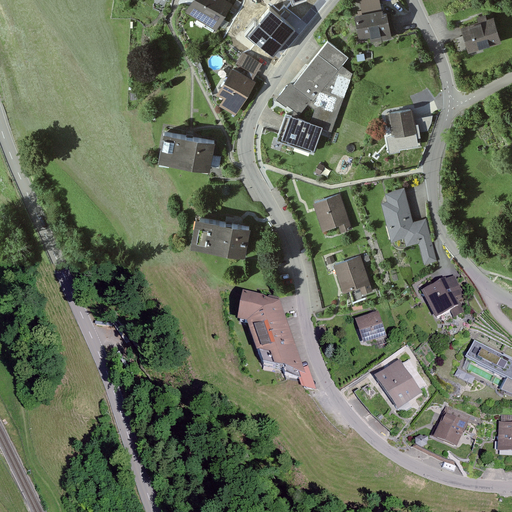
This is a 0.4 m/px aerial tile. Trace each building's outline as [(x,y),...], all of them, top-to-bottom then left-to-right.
[(202,26),(211,31),(216,22),(227,3),(222,0),(192,0),(189,6),(194,9),(191,14),(204,21),(202,26)] [(388,33),(391,32),(387,12),(380,14),(378,0),(360,0),(363,14),(354,16),(359,39),(369,37),(370,40),(389,37),(388,33)] [(297,30),(270,7),(248,34),(274,57),(297,30)] [(465,40),(453,43),(455,52),(467,48),(497,39),(491,18),(485,20),(484,15),(477,17),(478,22),(461,27),(465,40)] [(276,97),(280,101),(284,104),(285,102),(293,109),(295,107),(298,109),(296,111),(297,112),(306,102),(314,108),(308,122),(316,125),(329,130),(345,87),(351,73),(344,68),(343,69),(339,66),(346,57),(326,40),(320,47),(291,83),(288,81),(276,97)] [(236,61),(253,71),(258,62),(241,52),(236,61)] [(228,98),(237,104),(251,80),(231,68),(217,92),(228,98)] [(386,138),(389,153),(417,147),(410,110),(390,113),(394,136),(386,138)] [(316,125),(308,122),(284,114),(277,134),(284,136),(282,141),(293,145),(294,140),(311,146),(315,133),(314,133),(316,125)] [(212,140),(199,138),(184,135),(169,132),(163,131),(158,154),(164,155),(167,156),(167,159),(191,164),(192,161),(208,164),(217,166),(218,156),(210,155),(212,140)] [(427,237),(422,221),(410,224),(403,197),(401,189),(387,193),(389,201),(382,202),(391,237),(402,234),(404,243),(427,237)] [(340,228),(351,225),(340,193),(315,202),(317,209),(323,228),(338,223),(340,228)] [(227,246),(243,250),(247,226),(205,218),(200,217),(197,229),(196,229),(193,241),(200,242),(200,245),(226,250),(227,246)] [(419,242),(424,262),(434,259),(429,240),(419,242)] [(363,293),(373,290),(361,254),(335,262),(344,290),(360,285),(363,293)] [(463,294),(454,277),(447,281),(446,278),(422,291),(436,319),(451,311),(459,307),(455,299),(463,294)] [(283,376),(299,379),(279,322),(281,319),(276,305),(262,302),(243,299),(240,311),(245,312),(243,324),(246,325),(260,362),(280,366),(283,376)] [(459,307),(451,311),(455,318),(464,314),(461,308),(463,308),(462,306),(459,307)] [(356,321),(364,344),(387,337),(379,313),(356,321)] [(344,319),(331,324),(335,333),(348,329),(344,319)] [(502,391),(511,395),(511,360),(475,342),(466,358),(507,380),(502,391)] [(376,378),(399,410),(422,394),(400,361),(376,378)] [(443,439),(454,444),(463,423),(446,416),(442,424),(437,422),(433,430),(438,432),(436,436),(443,439)] [(511,422),(506,422),(506,425),(503,425),(502,442),(498,442),(498,451),(511,451),(511,422)]
